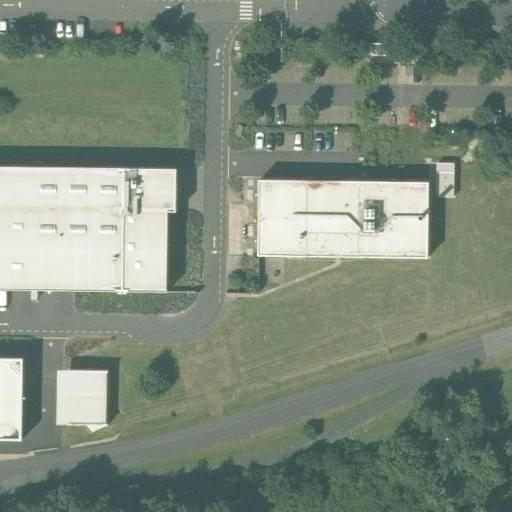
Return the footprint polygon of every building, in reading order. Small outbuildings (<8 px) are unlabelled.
[(412,45),(372,44),(371,56),(412,57),(412,45)] [(169,169),(0,167),(0,289),(167,292),(168,212),(168,200),(173,200),(174,181),(168,181),(169,169)] [(428,183),(259,181),(258,256),(427,259),(428,183)] [(23,359),(0,358),(0,440),(22,440),(23,359)] [(107,372),(70,372),(70,373),(71,373),(70,423),(69,424),(86,425),(92,432),(107,426),(108,415),(106,415),(107,373),(107,372)]
